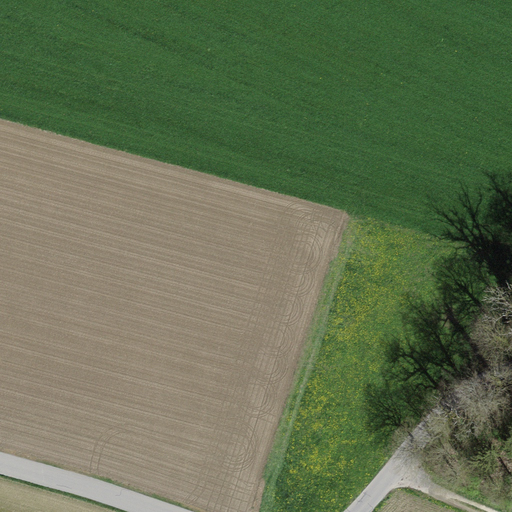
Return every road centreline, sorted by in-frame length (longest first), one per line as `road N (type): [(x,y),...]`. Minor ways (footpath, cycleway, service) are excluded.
road 1 (unclassified): [(511,372),(469,392),(360,511)]
road 2 (unclassified): [(0,462),(162,511)]
